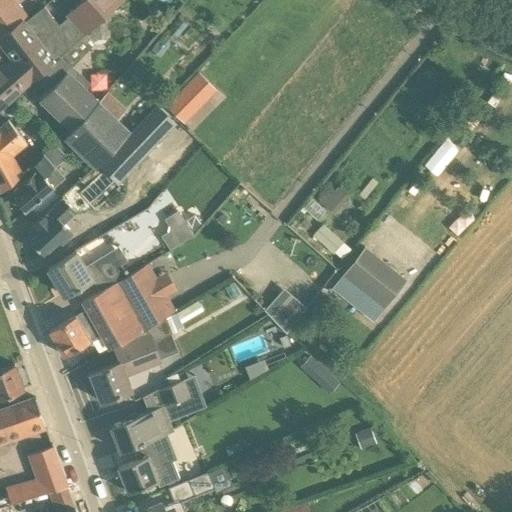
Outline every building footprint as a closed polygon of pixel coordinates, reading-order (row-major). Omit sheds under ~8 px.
[(88,0),(82,6),(80,4),(67,16),(68,17),(59,26),(44,7),(24,22),(55,62),(85,35),(124,0),(88,0)] [(0,36),(22,19),(25,16),(14,2),(5,9),(0,1),(0,36)] [(31,83),(37,77),(55,62),(24,22),(22,19),(0,36),(0,42),(20,69),(13,75),(5,66),(0,70),(0,109),(30,82),(31,83)] [(55,62),(37,77),(48,90),(39,99),(72,130),(97,104),(98,102),(86,90),(90,85),(79,74),(74,79),(67,72),(72,67),(61,56),(55,62)] [(166,107),(183,123),(217,89),(199,73),(166,107)] [(127,134),(97,104),(72,130),(66,136),(75,144),(96,165),(127,134)] [(129,134),(147,152),(176,123),(158,105),(129,134)] [(0,190),(21,173),(11,156),(26,143),(8,120),(0,126),(0,190)] [(51,164),(63,154),(56,144),(27,168),(31,173),(11,190),(15,195),(13,196),(15,199),(14,200),(21,208),(22,207),(24,210),(52,187),(52,186),(62,178),(51,164)] [(69,205),(62,197),(28,229),(32,233),(35,236),(30,241),(34,245),(32,247),(39,254),(41,252),(43,255),(58,241),(60,244),(72,233),(63,223),(75,211),(69,205)] [(162,233),(170,247),(194,234),(179,208),(164,217),(170,228),(162,233)] [(201,224),(195,215),(186,221),(192,230),(201,224)] [(313,236),(333,254),(344,242),(323,224),(313,236)] [(365,247),(343,275),(385,308),(407,280),(365,247)] [(85,267),(76,251),(47,269),(63,296),(76,288),(77,290),(93,281),(99,292),(122,278),(127,276),(120,265),(114,269),(106,255),(85,267)] [(127,276),(122,278),(150,326),(169,314),(141,267),(127,276)] [(87,310),(75,316),(49,330),(63,356),(102,335),(110,349),(117,345),(140,333),(140,332),(150,326),(122,278),(99,292),(82,302),(87,310)] [(284,286),(264,309),(287,329),(307,306),(284,286)] [(204,309),(198,299),(177,311),(177,312),(182,323),(204,309)] [(182,323),(177,312),(166,318),(171,330),(177,328),(183,325),(182,323)] [(146,329),(140,333),(117,345),(124,361),(90,374),(101,402),(131,391),(125,376),(159,362),(151,342),(173,333),(166,318),(147,330),(146,329)] [(287,335),(280,337),(284,348),(291,345),(287,335)] [(310,356),(299,367),(311,378),(321,367),(310,356)] [(0,369),(0,398),(24,389),(14,364),(0,369)] [(176,373),(165,377),(168,385),(178,381),(176,373)] [(120,452),(152,439),(168,433),(174,431),(170,421),(195,411),(189,397),(183,380),(158,389),(165,405),(110,426),(120,452)] [(0,440),(44,425),(45,425),(35,398),(0,410),(0,440)] [(376,443),(371,428),(360,432),(365,446),(376,443)] [(245,442),(235,446),(238,454),(249,450),(245,442)] [(10,503),(48,492),(66,487),(67,487),(53,446),(28,454),(36,478),(6,487),(10,503)] [(158,481),(171,475),(162,452),(149,457),(148,455),(118,467),(128,493),(158,481)] [(184,511),(180,502),(181,501),(182,502),(214,489),(208,472),(168,488),(174,503),(163,507),(161,504),(148,509),(148,511),(184,511)]
